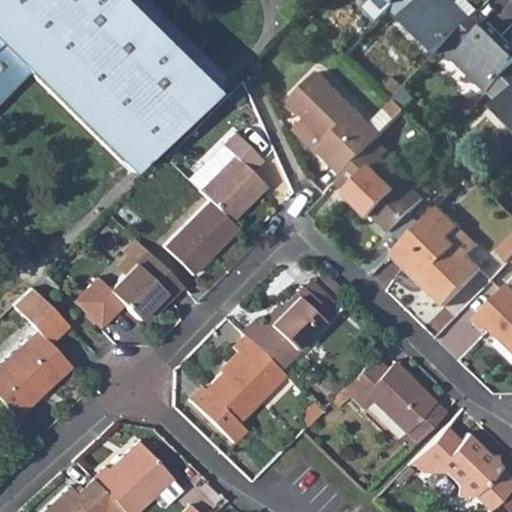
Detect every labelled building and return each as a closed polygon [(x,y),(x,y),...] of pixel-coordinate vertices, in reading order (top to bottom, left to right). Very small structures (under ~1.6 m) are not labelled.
[(0,0),(0,87),(21,65),(124,165),(218,71),(144,0),(0,0)] [(352,0),(367,15),(381,0),(352,0)] [(391,0),(387,5),(429,47),(447,29),(467,8),(458,0),(391,0)] [(450,33),(475,8),(471,4),(467,8),(447,29),(450,33)] [(478,90),(492,77),(511,56),(511,53),(493,34),(497,31),(475,8),(450,33),(457,39),(443,54),(478,90)] [(511,56),(492,77),(501,86),(487,100),(483,104),(511,133),(511,56)] [(305,113),(326,134),(316,145),(340,170),(373,135),(381,127),(371,117),(319,65),(288,95),(305,113)] [(492,77),(478,90),(487,100),(501,86),(492,77)] [(381,127),(405,104),(394,94),(371,117),(381,127)] [(294,123),(315,144),(326,134),(305,113),(294,123)] [(215,140),(226,151),(194,183),(205,194),(226,214),(261,179),(247,164),(258,153),(230,125),(215,140)] [(377,152),(384,146),(373,135),(340,170),(333,177),(343,187),(341,189),(365,213),(370,208),(387,225),(419,193),(377,152)] [(183,173),(194,183),(226,151),(215,140),(183,173)] [(160,239),(188,267),(233,222),(226,214),(205,194),(160,239)] [(435,201),(389,249),(443,300),(477,264),(465,251),(475,241),(435,201)] [(511,228),(499,242),(510,253),(511,251),(511,228)] [(133,312),(160,286),(165,292),(178,280),(143,245),(132,234),(118,247),(122,251),(130,259),(117,270),(104,283),(133,312)] [(117,270),(130,259),(122,251),(110,263),(117,270)] [(300,277),(260,319),(255,315),(243,328),(277,361),(330,307),(300,277)] [(511,348),(511,285),(505,279),(470,315),(482,327),(486,322),(511,348)] [(27,403),(25,401),(66,362),(45,339),(67,321),(29,284),(10,302),(33,326),(0,357),(0,403),(12,416),(27,403)] [(242,421),(235,414),(282,366),(277,361),(243,328),(231,340),(237,347),(203,382),(201,381),(188,394),(229,434),(242,421)] [(371,394),(404,426),(434,395),(401,362),(394,368),(387,360),(385,362),(373,351),(331,394),(337,400),(348,389),(362,403),(371,394)] [(434,395),(404,426),(415,437),(445,406),(434,395)] [(416,472),(441,470),(454,483),(455,492),(469,492),(485,508),(486,507),(511,480),(511,476),(494,458),(486,460),(486,452),(463,429),(454,436),(442,424),(405,461),(416,472)] [(124,511),(126,511),(169,473),(137,437),(106,465),(103,462),(89,474),(119,506),(124,511)] [(69,481),(40,507),(44,511),(111,511),(119,506),(89,474),(74,488),(69,481)] [(175,479),(154,494),(161,504),(182,489),(175,479)] [(507,511),(511,511),(511,494),(507,491),(497,504),(507,511)] [(202,511),(184,494),(167,511),(202,511)]
